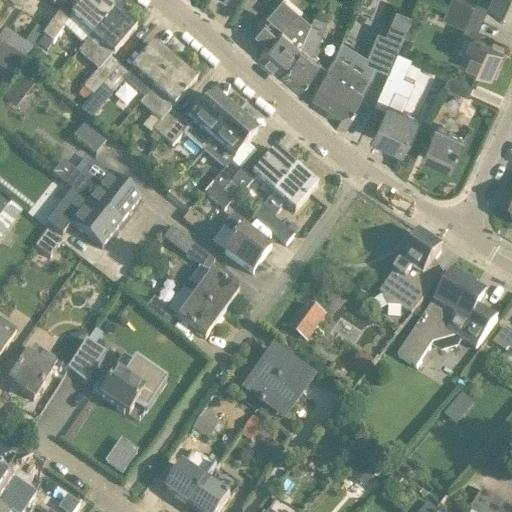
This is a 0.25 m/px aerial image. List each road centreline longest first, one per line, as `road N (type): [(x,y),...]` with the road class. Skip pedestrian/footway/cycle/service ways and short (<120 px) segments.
road 1 (tertiary): [(361,171),(158,0)]
road 2 (residential): [(211,373),(361,171)]
road 3 (residential): [(136,511),(0,414)]
road 4 (residential): [(457,233),(511,115)]
